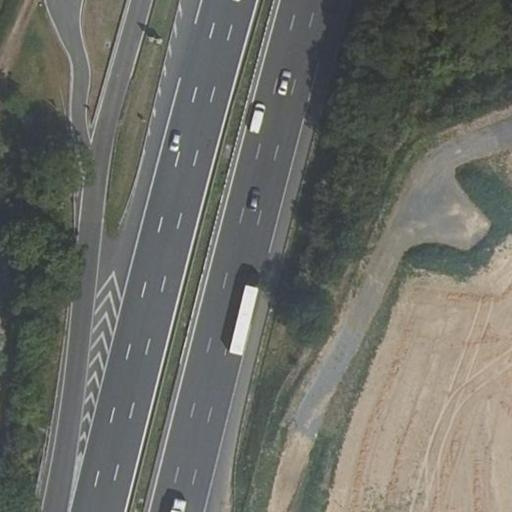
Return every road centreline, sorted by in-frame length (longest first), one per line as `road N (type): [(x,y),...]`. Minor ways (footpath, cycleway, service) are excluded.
road 1 (motorway): [(231,0),(102,511)]
road 2 (motorway): [(177,511),(304,0)]
road 3 (motorway): [(88,187),(59,511)]
